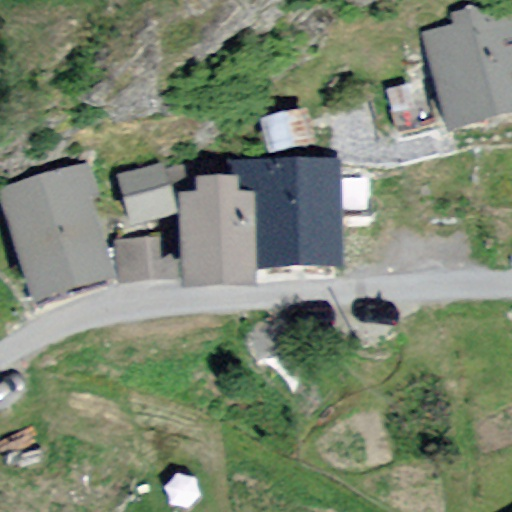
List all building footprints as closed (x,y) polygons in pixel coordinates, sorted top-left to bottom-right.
[(511,23),(505,5),(418,35),(454,140),(511,120),(511,23)] [(318,114),(270,129),(280,162),(328,148),(318,114)] [(160,163),(115,178),(133,232),(178,217),(160,163)] [(343,163),(267,169),(276,277),(352,271),(343,163)] [(84,171),(2,198),(42,318),(123,292),(84,171)] [(188,292),(266,288),(261,192),(244,193),(243,176),(201,178),(202,198),(183,199),(188,292)] [(121,283),(164,280),(161,237),(118,240),(121,283)]
